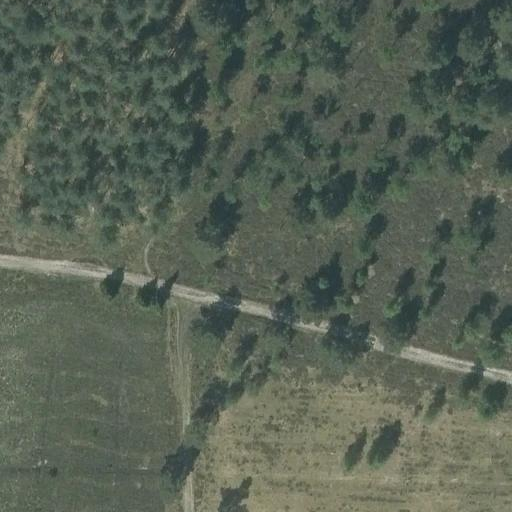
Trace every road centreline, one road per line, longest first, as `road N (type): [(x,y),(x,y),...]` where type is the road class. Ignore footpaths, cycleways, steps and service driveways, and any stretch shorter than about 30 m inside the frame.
road 1 (track): [(511,377),(185,296)]
road 2 (track): [(187,511),(185,296)]
road 3 (track): [(185,296),(0,262)]
